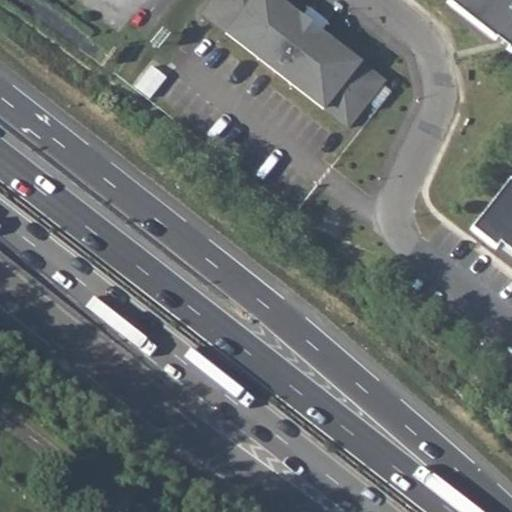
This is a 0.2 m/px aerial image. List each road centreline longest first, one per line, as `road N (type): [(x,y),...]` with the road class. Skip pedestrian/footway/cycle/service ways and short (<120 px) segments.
road 1 (trunk): [(482,511),(451,468),(265,305),(0,95)]
road 2 (trunk): [(455,511),(0,158)]
road 3 (trunk): [(0,218),(367,511)]
road 4 (residential): [(370,0),(415,36),(437,84),(397,203),(400,231),(511,329)]
road 5 (trunk): [(0,284),(298,511)]
